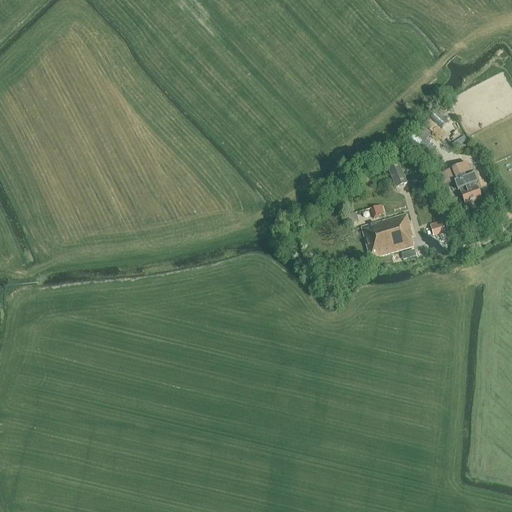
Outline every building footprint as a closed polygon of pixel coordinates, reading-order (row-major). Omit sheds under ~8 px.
[(420,126),(409,140),(419,148),(430,134),(420,126)] [(459,132),(453,136),(458,143),(464,139),(459,132)] [(434,168),(439,162),(423,145),(418,151),(434,168)] [(398,162),(386,166),(395,188),(407,183),(398,162)] [(468,164),(444,172),(449,184),(457,182),(472,176),(471,174),(468,164)] [(457,182),(454,183),(457,192),(460,191),(461,193),(465,205),(481,200),(476,188),(472,176),(457,182)] [(390,204),(381,207),(371,210),(373,218),(383,215),(392,212),(390,204)] [(350,224),(358,222),(356,214),(348,216),(350,224)] [(361,228),(369,256),(370,260),(379,257),(379,258),(414,248),(411,239),(413,238),(406,215),(361,228)]
